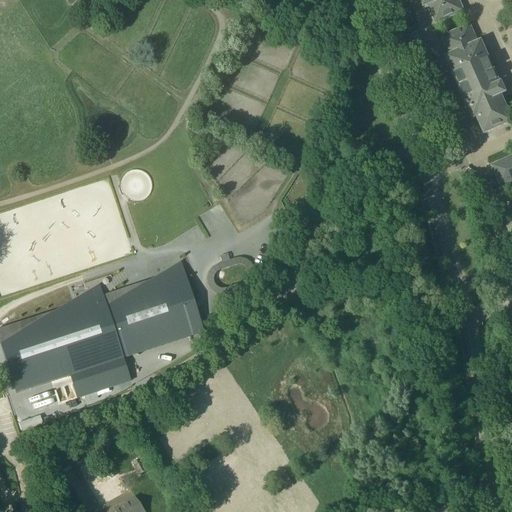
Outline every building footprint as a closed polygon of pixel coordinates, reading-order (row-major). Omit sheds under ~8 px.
[(457,0),(421,0),(424,7),(427,5),(435,23),(462,11),(457,0)] [(450,56),(447,57),(465,100),(463,100),(468,110),(470,110),(473,118),(477,117),(485,134),(511,122),(500,96),(506,94),(501,84),(499,85),(480,42),(477,44),(474,36),(469,26),(442,38),(450,56)] [(421,45),(419,39),(416,34),(408,37),(414,48),(421,45)] [(449,129),(455,141),(467,136),(462,123),(449,129)] [(511,158),(493,167),(501,187),(511,181),(511,158)] [(75,304),(0,328),(0,346),(15,393),(203,332),(182,269),(102,295),(99,285),(71,294),(75,304)] [(47,462),(51,469),(57,465),(54,458),(47,462)] [(141,462),(140,462),(138,459),(133,462),(135,465),(133,466),(138,475),(146,471),(141,462)] [(72,472),(57,481),(74,511),(89,511),(94,510),(72,472)] [(447,495),(445,494),(443,495),(442,495),(439,498),(436,500),(428,511),(430,511),(447,511),(450,499),(449,497),(447,495)] [(143,511),(134,498),(112,511),(143,511)]
